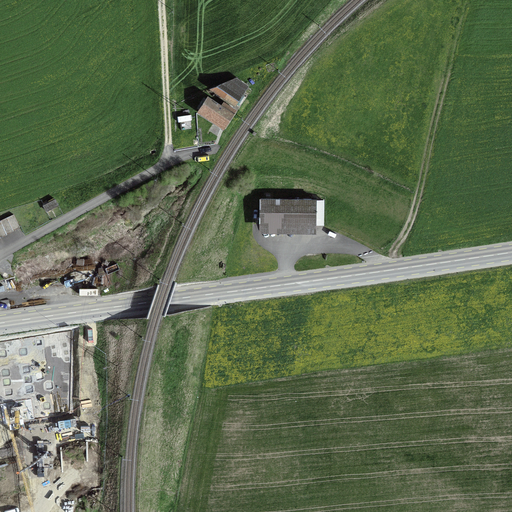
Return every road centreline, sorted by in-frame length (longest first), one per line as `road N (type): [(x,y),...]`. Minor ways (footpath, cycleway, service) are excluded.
road 1 (primary): [(511,253),(0,323)]
road 2 (track): [(168,163),(160,0)]
